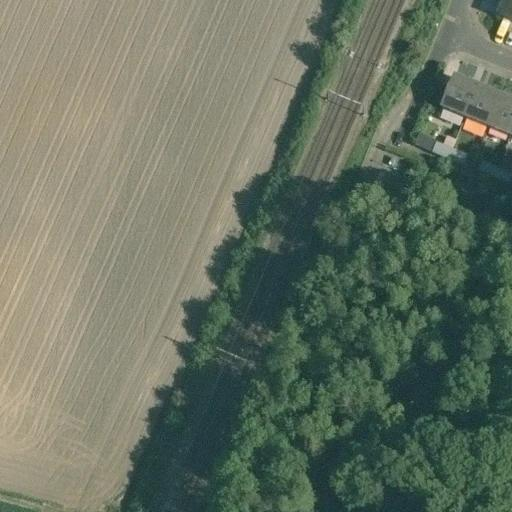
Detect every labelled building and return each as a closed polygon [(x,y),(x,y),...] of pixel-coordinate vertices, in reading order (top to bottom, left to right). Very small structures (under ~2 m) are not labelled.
[(511,0),(503,0),(497,16),(511,22),(511,0)] [(441,111),(464,121),(477,90),(454,80),(441,111)] [(464,121),(487,131),(500,99),(477,90),(464,121)] [(487,131),(510,140),(511,135),(511,103),(500,99),(487,131)] [(414,147),(432,155),(436,145),(418,137),(414,147)] [(432,155),(448,162),(452,151),(436,145),(432,155)] [(448,162),(463,168),(468,158),(452,151),(448,162)] [(477,174),(494,181),(498,170),(481,163),(477,174)] [(448,176),(478,190),(483,178),(453,164),(448,176)] [(494,181),(509,187),(511,178),(511,175),(498,170),(494,181)]
